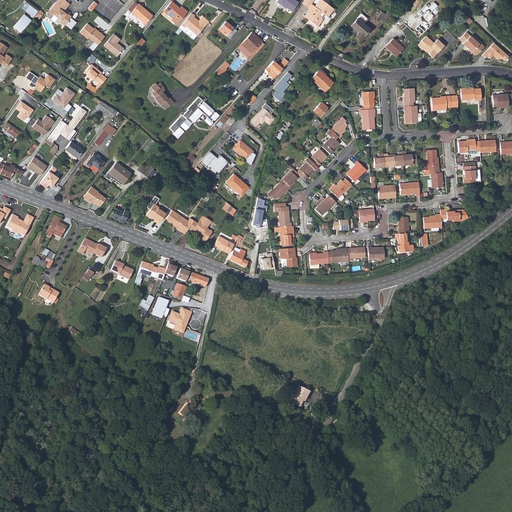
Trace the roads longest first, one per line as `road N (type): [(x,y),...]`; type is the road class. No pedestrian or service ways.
road 1 (tertiary): [(0,184),(257,284),(324,293),(372,288)]
road 2 (residential): [(386,138),(360,141),(301,198),(310,239),(378,234),(385,208),(450,196),(448,134)]
road 3 (residential): [(377,326),(313,445),(263,511)]
road 4 (residential): [(207,0),(353,70),(382,76)]
road 5 (tertiary): [(387,284),(439,262),(511,209)]
road 6 (residential): [(391,76),(511,74)]
